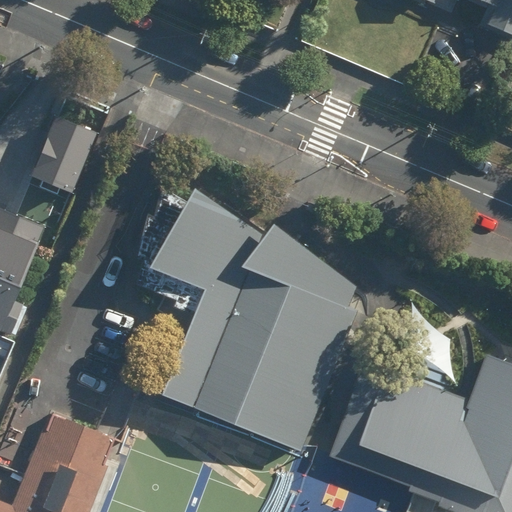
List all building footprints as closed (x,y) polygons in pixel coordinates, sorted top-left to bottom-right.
[(511,0),(410,0),(430,8),(433,0),(473,0),(491,7),(482,27),(511,39),(511,0)] [(210,301),(178,381),(314,435),(363,312),(350,299),(359,283),(277,220),(265,225),(190,180),(151,278),(210,301)] [(0,331),(11,337),(24,306),(9,299),(30,251),(36,254),(46,232),(0,212),(0,331)] [(511,350),(490,342),(468,394),(396,365),(367,437),(511,496),(511,350)] [(93,511),(126,433),(45,400),(5,498),(0,495),(0,511),(93,511)]
